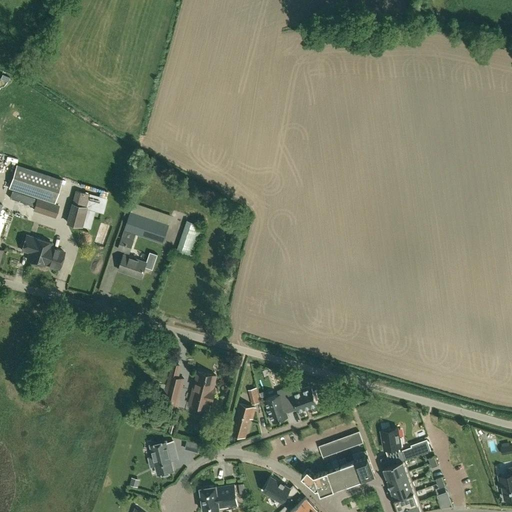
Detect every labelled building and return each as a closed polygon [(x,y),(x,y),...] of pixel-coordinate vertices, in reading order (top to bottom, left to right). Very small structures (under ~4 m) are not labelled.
[(55,202),(62,179),(16,165),(9,187),(55,202)] [(75,189),(66,221),(83,226),(92,194),(75,189)] [(60,204),(37,197),(33,209),(56,217),(60,204)] [(163,241),(169,224),(131,211),(123,236),(134,239),(136,232),(163,241)] [(177,251),(191,256),(202,224),(188,219),(177,251)] [(26,235),(22,246),(30,249),(27,259),(44,265),(44,263),(58,267),(64,251),(50,247),(51,243),(34,237),(34,238),(26,235)] [(142,276),(147,261),(128,255),(134,239),(123,236),(118,247),(125,250),(119,269),(142,276)] [(177,407),(184,378),(177,377),(180,366),(173,365),(163,403),(177,407)] [(195,384),(194,384),(189,403),(208,408),(210,402),(212,403),(215,389),(212,389),(216,375),(198,371),(195,384)] [(292,394),(290,386),(284,389),(291,410),(297,408),(297,411),(317,404),(316,400),(318,399),(315,391),(313,392),(312,388),(310,388),(309,386),(301,389),(301,391),(292,394)] [(261,402),(257,387),(248,390),(252,404),(261,402)] [(291,410),(284,389),(277,391),(279,394),(266,399),(269,409),(267,410),(270,420),(273,419),(274,422),(287,417),(286,412),(291,410)] [(240,403),(232,432),(244,436),(250,417),(252,418),(255,408),(240,403)] [(143,410),(140,421),(168,427),(171,416),(143,410)] [(388,455),(380,458),(383,468),(405,460),(402,450),(399,451),(398,447),(400,447),(400,446),(403,446),(401,437),(399,437),(397,427),(381,430),(385,449),(386,449),(388,455)] [(359,431),(353,433),(357,444),(364,442),(359,431)] [(343,449),(339,438),(332,441),(336,452),(343,449)] [(189,450),(198,453),(199,449),(201,444),(191,441),(187,440),(185,447),(184,449),(189,450)] [(158,474),(161,473),(162,474),(163,474),(163,475),(165,475),(166,475),(167,474),(168,474),(169,473),(169,472),(170,472),(170,471),(170,470),(173,470),(169,454),(176,452),(173,441),(167,443),(166,442),(156,444),(159,456),(149,458),(151,466),(156,465),(158,474)] [(330,454),(326,443),(319,445),(323,457),(330,454)] [(419,444),(413,446),(416,456),(422,454),(419,444)] [(375,474),(366,450),(360,452),(362,457),(354,460),(361,479),(375,474)] [(339,460),(340,465),(347,484),(361,479),(354,460),(346,462),(345,458),(339,460)] [(383,468),(387,478),(409,471),(405,460),(383,468)] [(325,465),(327,469),(334,488),(347,484),(340,465),(333,467),(331,462),(325,465)] [(509,473),(499,475),(501,486),(502,485),(505,499),(511,497),(511,499),(511,467),(508,469),(509,473)] [(321,493),(334,488),(327,469),(314,474),(308,468),(302,475),(316,488),(318,487),(321,493)] [(387,478),(390,489),(391,489),(413,481),(409,471),(387,478)] [(293,485),(289,488),(271,477),(263,490),(282,502),(286,495),(289,498),(298,490),(293,485)] [(132,478),(130,485),(138,487),(140,480),(132,478)] [(413,481),(391,489),(394,499),(416,491),(413,481)] [(200,488),(201,496),(202,503),(204,510),(203,510),(204,511),(205,511),(219,509),(220,509),(220,508),(219,508),(219,502),(227,501),(228,506),(237,504),(234,485),(216,487),(216,486),(216,485),(215,485),(201,487),(200,487),(200,488)] [(416,491),(394,499),(398,509),(420,501),(416,491)] [(290,511),(291,511),(305,511),(313,505),(305,497),(290,511)] [(420,501),(398,509),(399,511),(422,511),(424,511),(420,501)]
